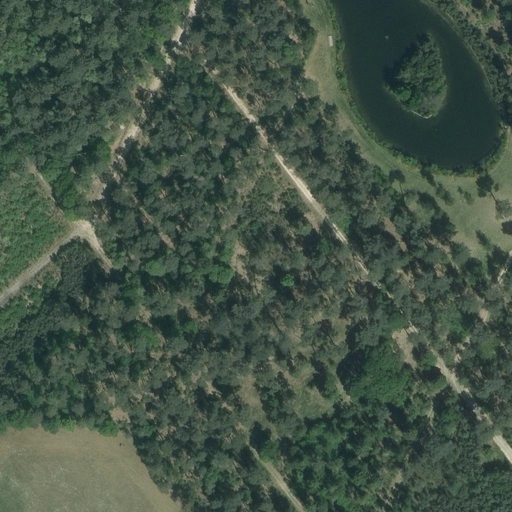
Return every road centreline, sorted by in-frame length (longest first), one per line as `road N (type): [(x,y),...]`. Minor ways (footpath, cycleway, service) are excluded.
road 1 (track): [(511,457),(152,0)]
road 2 (track): [(306,511),(91,232),(0,312)]
road 3 (track): [(197,0),(91,232),(0,119)]
road 4 (track): [(511,245),(379,511)]
